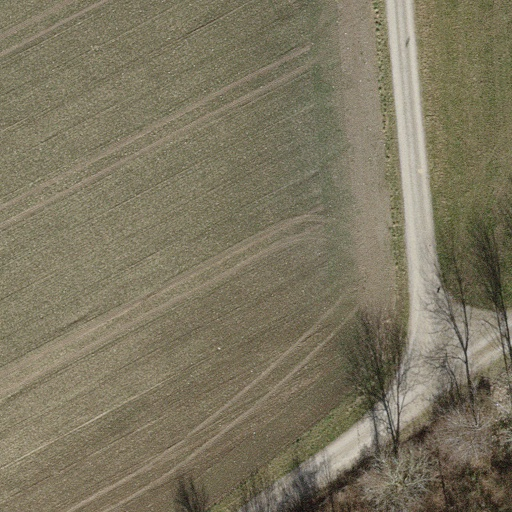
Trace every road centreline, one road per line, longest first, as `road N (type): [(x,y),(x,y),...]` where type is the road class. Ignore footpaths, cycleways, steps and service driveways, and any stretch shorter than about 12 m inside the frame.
road 1 (track): [(436,378),(399,0)]
road 2 (track): [(511,325),(267,511)]
